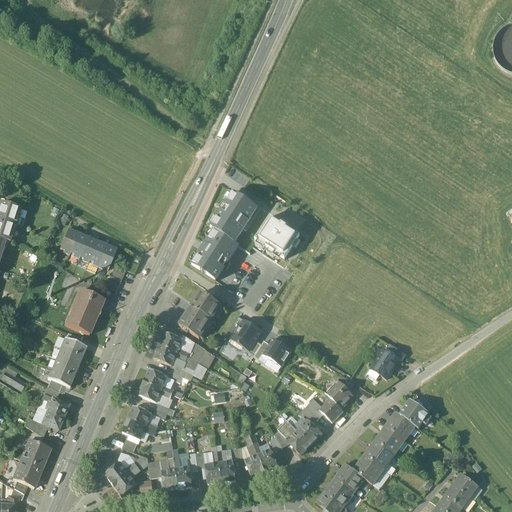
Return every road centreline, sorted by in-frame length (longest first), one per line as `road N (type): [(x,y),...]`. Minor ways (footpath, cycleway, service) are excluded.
road 1 (tertiary): [(56,511),(282,0)]
road 2 (residential): [(287,495),(382,401),(496,324)]
